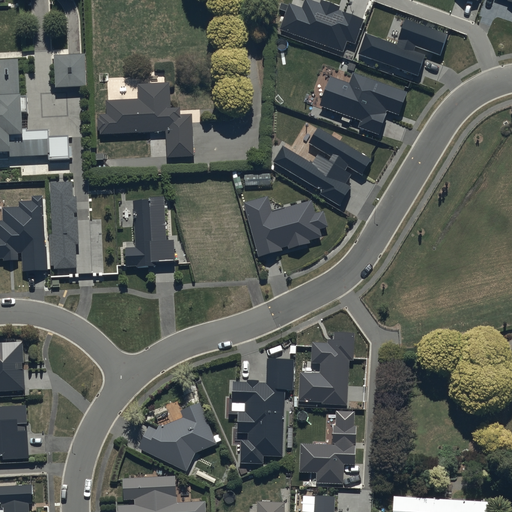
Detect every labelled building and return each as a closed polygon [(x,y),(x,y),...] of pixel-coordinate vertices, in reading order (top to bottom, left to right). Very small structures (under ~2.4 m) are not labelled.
[(340,6),(323,0),(320,0),(319,3),(311,0),(304,0),(302,7),(289,3),(280,28),(343,51),(347,41),(355,44),(364,19),(339,10),(340,6)] [(448,34),(405,19),(396,45),(366,34),(359,54),(418,75),(425,54),(414,50),(416,46),(440,55),(448,34)] [(85,58),(55,59),(57,92),(87,90),(85,58)] [(0,158),(9,158),(9,160),(50,160),(50,163),(69,163),(69,140),(48,140),(48,134),(23,134),(23,119),(28,119),(28,102),(20,102),(19,63),(1,63),(1,72),(0,72),(0,158)] [(408,92),(353,72),(349,83),(330,76),(320,105),(361,120),(359,127),(379,134),(387,112),(399,116),(408,92)] [(138,103),(106,105),(107,118),(99,118),(100,140),(166,135),(168,160),(196,158),(193,118),(180,119),(179,112),(172,113),(169,85),(137,87),(138,103)] [(373,159),(318,126),(308,142),(331,156),(328,161),(318,154),(312,164),(283,146),(274,161),(323,191),(321,193),(341,205),(352,187),(347,183),(353,174),(346,170),(348,167),(362,176),(373,159)] [(54,265),(54,269),(77,268),(75,245),(79,244),(77,216),(75,217),(74,213),(77,212),(76,196),(72,196),(72,182),(50,183),(53,235),(49,235),(51,266),(54,265)] [(268,194),(242,202),(258,257),(282,250),(281,248),(288,246),(288,249),(310,243),(309,240),(322,236),(320,229),(328,227),(323,210),(316,212),(312,199),(273,210),(268,194)] [(42,195),(32,196),(32,200),(18,201),(19,206),(2,207),(2,220),(0,220),(0,258),(3,258),(3,261),(18,260),(18,252),(22,252),(23,271),(47,270),(42,195)] [(157,271),(157,267),(176,265),(174,244),(167,244),(164,201),(149,202),(149,204),(134,205),(135,213),(138,213),(139,226),(135,226),(137,251),(126,252),(127,270),(137,269),(137,272),(157,271)] [(354,333),(334,333),(334,340),(327,340),(327,343),(312,342),(311,363),(320,363),(320,373),(299,372),(298,401),(321,402),(321,405),(347,406),(349,360),(353,360),(354,333)] [(23,374),(23,347),(0,347),(0,393),(24,393),(24,374),(23,374)] [(294,360),(268,359),(267,383),(258,383),(258,380),(247,380),(247,382),(233,381),(231,414),(238,414),(237,433),(247,433),(247,440),(240,439),(239,463),(264,464),(264,456),(283,457),(285,390),(292,390),(294,360)] [(200,406),(180,414),(184,421),(164,430),(160,428),(157,434),(150,429),(139,452),(187,475),(195,457),(218,447),(200,406)] [(0,460),(2,460),(3,463),(29,462),(29,436),(26,437),(25,429),(27,429),(26,410),(0,410),(0,460)] [(354,412),(336,411),(336,425),(333,425),(332,444),(300,443),(299,473),(316,473),(315,483),(344,484),(344,464),(355,465),(356,426),(354,426),(354,412)] [(176,480),(123,482),(124,504),(135,503),(135,508),(118,509),(118,511),(206,511),(206,505),(177,505),(176,480)] [(32,484),(0,485),(0,504),(0,505),(0,508),(0,507),(0,511),(28,511),(28,504),(33,503),(32,484)] [(333,511),(335,497),(315,496),(313,511),(333,511)] [(488,511),(489,506),(393,500),(392,511),(488,511)]
